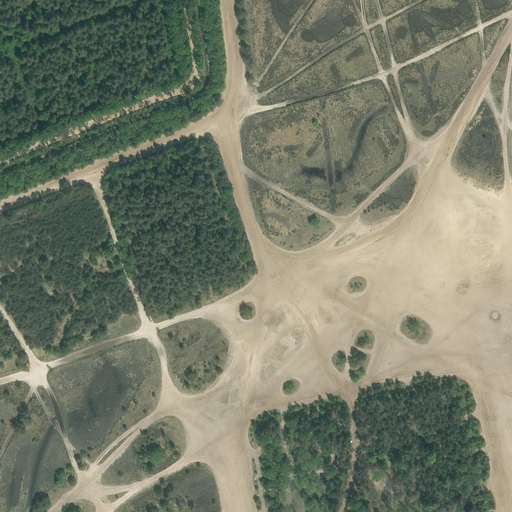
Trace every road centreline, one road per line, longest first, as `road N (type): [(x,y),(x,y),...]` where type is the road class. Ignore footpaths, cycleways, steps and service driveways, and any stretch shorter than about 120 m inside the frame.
road 1 (track): [(232,56),(235,163),(277,301),(402,238),(511,30)]
road 2 (track): [(0,209),(235,117),(383,75),(511,14)]
road 3 (track): [(511,375),(445,364),(389,333),(301,304),(257,300),(0,381)]
road 4 (track): [(310,284),(350,220),(463,120)]
road 5 (track): [(0,159),(194,75)]
road 6 (track): [(353,0),(405,132),(437,167)]
road 7 (track): [(93,173),(150,332)]
road 8 (track): [(506,511),(478,370)]
road 9 (track): [(475,0),(485,79),(511,131)]
road 10 (track): [(235,163),(331,218),(350,220)]
